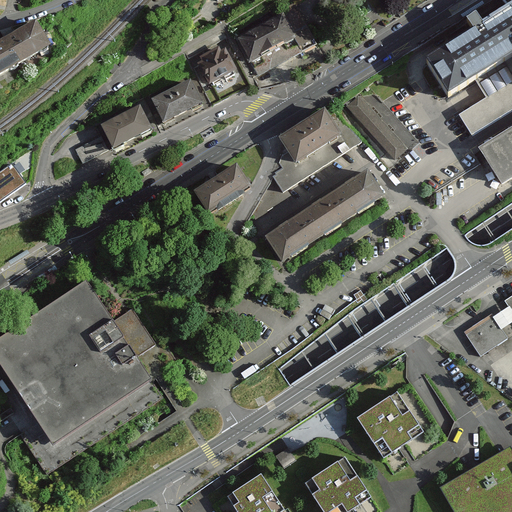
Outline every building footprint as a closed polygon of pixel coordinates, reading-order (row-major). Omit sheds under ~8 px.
[(235,38),(252,66),(297,41),(302,50),(316,42),(294,4),(235,38)] [(511,130),(479,150),(501,187),(511,179),(511,7),(474,31),(466,19),(457,25),(464,36),(414,66),(438,105),(495,71),(505,87),(460,114),(468,128),(511,100),(511,130)] [(0,40),(0,74),(51,44),(36,19),(0,40)] [(199,57),(214,84),(239,72),(224,44),(199,57)] [(152,98),(166,126),(205,107),(191,79),(152,98)] [(347,109),(398,162),(410,150),(359,98),(347,109)] [(103,122),(114,148),(153,130),(141,105),(103,122)] [(274,177),(284,192),(359,141),(325,107),(281,137),(290,151),(283,156),(280,163),(285,170),(274,177)] [(78,148),(84,164),(110,153),(104,137),(78,148)] [(196,189),(210,213),(252,187),(238,163),(196,189)] [(0,175),(0,204),(27,186),(14,166),(0,175)] [(269,236),(288,263),(387,197),(368,170),(269,236)] [(85,279),(0,337),(0,369),(51,448),(151,382),(85,279)] [(511,309),(510,307),(493,318),(502,331),(511,323),(511,309)] [(508,339),(493,318),(466,336),(480,358),(508,339)] [(422,434),(398,395),(358,420),(382,459),(422,434)] [(511,511),(511,446),(511,445),(440,486),(454,511),(511,511)] [(292,455),(288,449),(276,457),(284,470),(296,462),(292,455)] [(345,460),(305,486),(322,511),(352,511),(371,500),(345,460)] [(283,511),(262,478),(233,495),(240,506),(232,510),(233,511),(283,511)]
